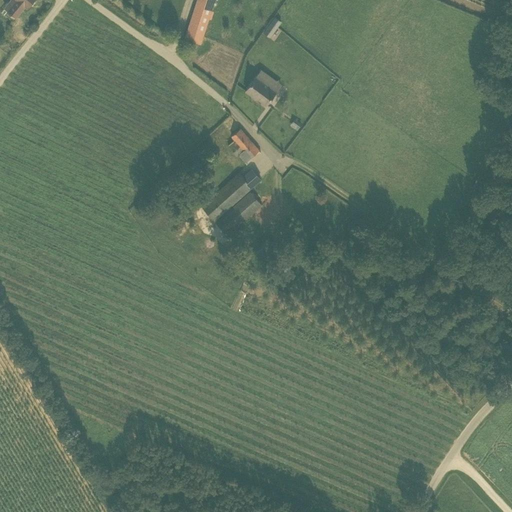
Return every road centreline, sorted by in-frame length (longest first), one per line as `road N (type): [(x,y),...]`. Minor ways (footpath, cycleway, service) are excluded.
road 1 (unclassified): [(295,167),(180,59),(93,0)]
road 2 (track): [(511,313),(295,167)]
road 3 (unclassified): [(417,511),(464,434),(511,385)]
